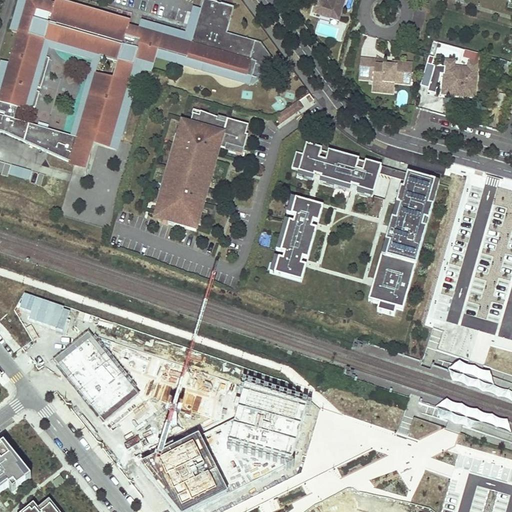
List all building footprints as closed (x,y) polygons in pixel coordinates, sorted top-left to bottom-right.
[(20,0),(11,32),(28,36),(27,39),(17,36),(9,62),(19,65),(18,67),(2,63),(0,69),(0,92),(12,96),(11,98),(0,94),(0,113),(5,115),(4,117),(0,116),(0,133),(5,135),(74,166),(82,140),(72,137),(14,120),(18,109),(29,112),(31,107),(35,109),(40,93),(35,92),(36,88),(41,89),(49,59),(45,58),(48,47),(50,42),(45,41),(47,34),(59,38),(57,45),(100,57),(117,63),(113,79),(95,74),(81,121),(94,125),(92,133),(119,141),(140,69),(152,72),(156,57),(164,29),(141,22),(139,29),(134,45),(129,44),(124,43),(129,26),(129,25),(55,3),(55,5),(50,21),(45,20),(40,18),(45,2),(45,0),(20,0)] [(193,35),(184,66),(202,71),(204,65),(209,67),(209,69),(209,71),(211,72),(212,73),(214,74),(216,73),(218,73),(220,74),(222,74),(225,73),(225,71),(252,79),(252,78),(255,67),(269,70),(272,60),(260,44),(227,32),(234,9),(221,5),(219,10),(216,9),(217,4),(204,0),(203,0),(200,11),(193,35)] [(343,5),(344,0),(328,0),(327,4),(317,1),(314,13),(338,21),(342,9),(339,8),(340,5),(343,5)] [(50,21),(55,5),(50,3),(45,2),(40,18),(45,20),(50,21)] [(164,29),(156,57),(184,66),(193,35),(200,11),(194,10),(187,33),(186,35),(181,34),(164,29)] [(134,45),(139,29),(134,27),(129,26),(124,43),(129,44),(134,45)] [(478,55),(464,51),(463,58),(469,59),(469,63),(477,64),(478,55)] [(441,95),(443,68),(435,67),(431,66),(434,58),(429,57),(419,90),(435,94),(441,95)] [(511,64),(491,58),(488,71),(501,77),(502,73),(508,75),(511,64)] [(375,62),(360,61),(359,78),(374,78),(374,83),(395,84),(411,84),(412,63),(396,62),(396,66),(392,66),(375,66),(375,62)] [(454,62),(444,61),(443,68),(441,95),(451,96),(451,89),(465,90),(465,97),(474,98),(477,64),(469,63),(468,63),(467,71),(453,70),(454,62)] [(209,67),(204,65),(202,71),(250,85),(256,80),(260,78),(264,77),(268,77),(269,70),(255,67),(252,78),(252,79),(225,71),(225,73),(222,74),(220,74),(218,73),(216,73),(214,74),(212,73),(211,72),(209,71),(209,69),(209,67)] [(451,89),(451,96),(465,97),(465,90),(451,89)] [(299,101),(286,110),(291,116),(303,107),(299,101)] [(286,110),(277,117),(282,123),(291,116),(286,110)] [(201,118),(194,117),(191,127),(183,124),(180,135),(184,136),(178,157),(173,177),(167,198),(165,208),(161,207),(158,218),(167,220),(178,223),(178,226),(199,232),(201,227),(196,226),(198,219),(203,220),(206,199),(202,198),(203,193),(210,195),(211,190),(206,189),(214,160),(212,160),(214,154),(215,155),(217,155),(218,154),(220,153),(221,152),(222,151),(222,150),(228,151),(229,147),(240,150),(238,154),(245,156),(250,137),(248,136),(250,127),(229,120),(228,124),(219,122),(220,119),(202,115),(201,118)] [(180,135),(179,135),(173,155),(178,157),(184,136),(180,135)] [(358,191),(373,195),(379,176),(381,168),(365,163),(365,164),(358,163),(358,161),(328,153),(328,154),(321,152),(322,151),(306,147),(303,155),(296,153),(291,169),(299,172),(298,174),(314,178),(314,177),(321,179),(321,181),(351,189),(351,187),(358,189),(358,191)] [(9,175),(29,179),(31,170),(11,165),(9,175)] [(379,176),(405,183),(407,175),(393,171),(388,170),(381,168),(379,176)] [(314,178),(298,174),(297,179),(312,183),(314,178)] [(375,296),(373,303),(379,305),(377,312),(394,317),(396,310),(403,312),(426,230),(422,229),(435,183),(407,175),(405,183),(402,191),(400,190),(396,206),(400,207),(396,222),(391,221),(385,243),(389,244),(383,267),(379,265),(370,295),(375,296)] [(173,177),(168,176),(162,196),(167,198),(173,177)] [(351,189),(321,181),(319,185),(349,193),(351,189)] [(422,229),(426,230),(439,184),(435,183),(422,229)] [(373,195),(358,191),(356,195),(372,200),(373,195)] [(324,209),(292,200),(289,210),(294,211),(292,220),(287,219),(278,248),(283,250),(281,259),(276,257),(271,273),(303,282),(308,266),(299,263),(302,253),(310,256),(318,228),(311,225),(313,218),(321,220),(324,209)] [(396,206),(391,221),(396,222),(400,207),(396,206)] [(389,244),(385,243),(379,265),(383,267),(389,244)] [(55,362),(106,424),(140,395),(89,334),(55,362)] [(243,391),(227,447),(287,464),(303,408),(243,391)] [(143,468),(177,511),(186,511),(227,494),(207,455),(197,442),(143,468)] [(0,492),(7,488),(11,494),(31,479),(4,445),(0,447),(0,492)] [(227,447),(207,455),(227,494),(287,464),(227,447)] [(60,476),(53,481),(57,486),(63,481),(60,476)] [(57,511),(49,502),(38,511),(33,505),(24,511),(57,511)]
